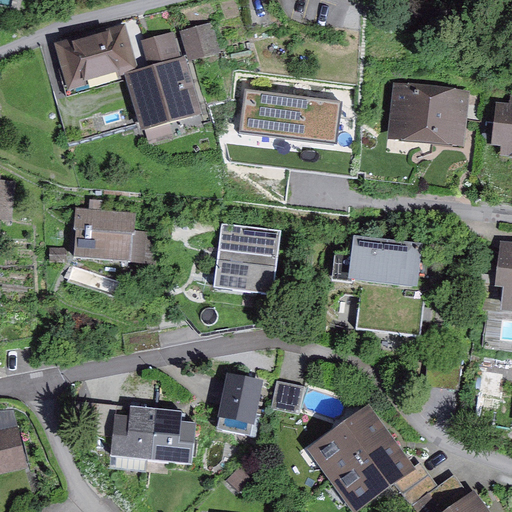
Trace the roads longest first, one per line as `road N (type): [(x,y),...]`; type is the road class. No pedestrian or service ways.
road 1 (residential): [(511,466),(439,438),(373,375),(311,343),(226,344),(38,376)]
road 2 (residential): [(173,0),(0,51)]
road 3 (residential): [(356,199),(511,216)]
road 4 (residential): [(96,511),(57,439),(38,376)]
road 5 (residential): [(511,21),(366,0)]
